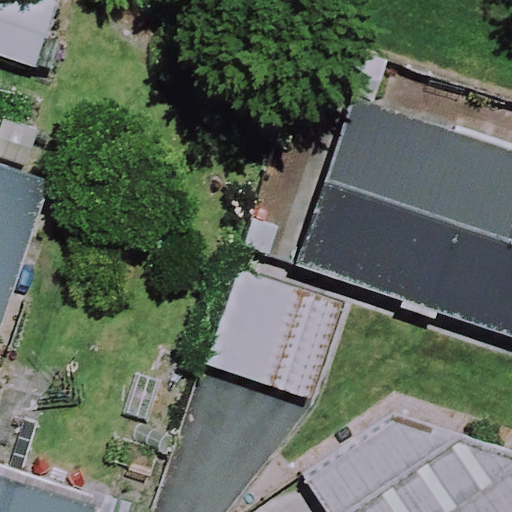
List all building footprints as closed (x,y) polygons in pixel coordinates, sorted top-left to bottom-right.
[(58,3),(47,0),(0,0),(0,57),(38,69),(58,3)] [(511,161),(355,108),(302,266),(511,336),(511,161)] [(0,312),(40,182),(0,170),(0,312)] [(341,302),(236,270),(206,367),(312,399),(341,302)] [(511,511),(511,418),(511,417),(457,450),(429,405),(308,478),(328,511),(511,511)] [(94,511),(95,510),(0,476),(0,511),(94,511)]
